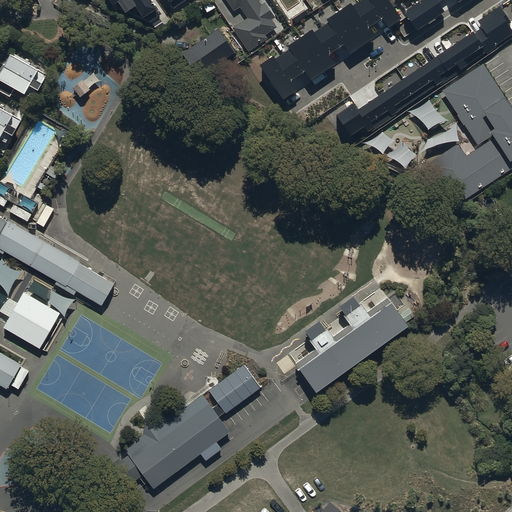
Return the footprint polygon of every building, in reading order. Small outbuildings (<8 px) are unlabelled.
[(110,0),(114,5),(118,2),(126,13),(135,6),(143,18),(157,9),(150,0),(110,0)] [(167,0),(174,8),(185,0),(167,0)] [(225,0),(234,12),(240,8),(248,19),(233,30),(249,53),(268,40),(265,35),(276,27),(273,22),(275,20),(264,4),(262,6),(257,0),(225,0)] [(388,0),(358,0),(262,66),(284,98),(297,89),(291,81),(305,71),(311,80),(335,64),(329,55),(343,45),(350,54),(376,36),(370,28),(382,19),(388,28),(402,19),(388,0)] [(421,0),(405,12),(416,29),(442,11),(436,3),(440,0),(457,0),(458,1),(459,0),(421,0)] [(353,104),(337,114),(350,134),(367,123),(372,129),(511,35),(511,30),(508,24),(511,22),(500,6),(478,21),(483,28),(358,112),(353,104)] [(235,53),(218,29),(181,55),(198,79),(235,53)] [(47,76),(12,55),(5,67),(3,66),(0,71),(0,94),(10,100),(16,90),(32,99),(36,92),(40,94),(44,87),(41,85),(47,76)] [(511,106),(484,64),(443,91),(481,148),(466,157),(458,144),(430,163),(458,204),(511,168),(511,106)] [(22,118),(0,105),(0,148),(3,150),(22,118)] [(117,275),(0,209),(0,238),(105,298),(117,275)] [(405,317),(388,294),(369,308),(351,284),(334,297),(352,321),(334,334),(318,312),(302,323),(319,346),(297,362),(313,384),(405,317)] [(21,354),(0,342),(0,367),(10,374),(21,354)] [(246,365),(211,387),(226,413),(263,390),(246,365)] [(230,433),(202,396),(128,451),(156,488),(230,433)]
